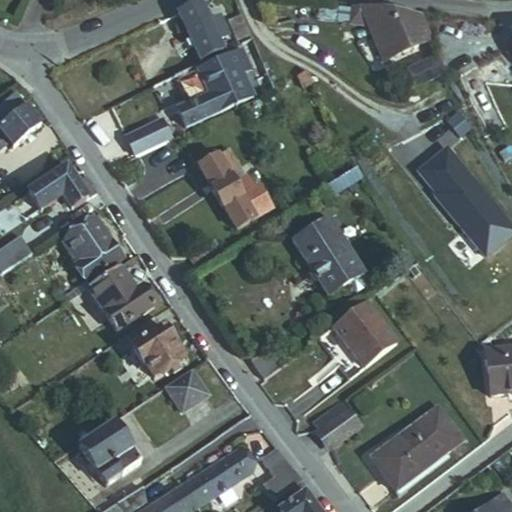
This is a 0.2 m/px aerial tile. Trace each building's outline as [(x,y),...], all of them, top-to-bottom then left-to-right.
[(336,0),(334,15),(352,18),(368,54),(416,34),(404,9),(345,0),(336,0)] [(202,64),(225,53),(231,50),(220,28),(210,33),(196,4),(177,14),(202,64)] [(511,32),(500,39),(511,63),(511,32)] [(202,64),(217,95),(176,116),(187,136),(228,116),(251,104),(225,53),(202,64)] [(410,87),(441,73),(433,54),(402,67),(410,87)] [(290,85),(274,97),(298,129),(314,117),(290,85)] [(0,109),(0,134),(20,119),(8,103),(0,109)] [(124,136),(134,157),(171,140),(161,118),(124,136)] [(0,156),(2,156),(5,160),(34,137),(20,119),(0,134),(0,156)] [(511,227),(445,146),(414,172),(485,259),(511,237),(511,227)] [(199,172),(220,209),(230,228),(250,217),(240,198),(247,194),(237,177),(232,180),(220,159),(199,172)] [(325,190),(321,184),(331,178),(320,162),(290,183),(300,197),(314,188),(318,194),(325,190)] [(50,207),(58,219),(88,199),(80,187),(69,194),(61,181),(24,205),(32,218),(50,207)] [(334,302),(369,279),(326,214),(291,238),(334,302)] [(75,292),(114,266),(88,228),(59,248),(70,265),(61,271),(75,292)] [(105,340),(143,315),(134,301),(128,305),(108,277),(77,298),(105,340)] [(398,345),(366,303),(331,329),(363,371),(398,345)] [(141,390),(174,367),(144,324),(111,346),(141,390)] [(489,398),(511,396),(511,346),(485,349),(489,398)] [(172,408),(187,398),(189,388),(181,377),(156,394),(164,406),(172,408)] [(325,453),(365,423),(348,400),(308,429),(325,453)] [(395,495),(466,444),(438,405),(367,456),(395,495)] [(93,497),(119,479),(91,439),(65,457),(93,497)] [(173,498),(182,511),(190,511),(234,483),(223,465),(173,498)] [(267,509),(290,492),(281,479),(257,496),(267,509)] [(132,511),(135,503),(131,497),(109,511),(132,511)] [(153,511),(182,511),(173,498),(153,511)]
